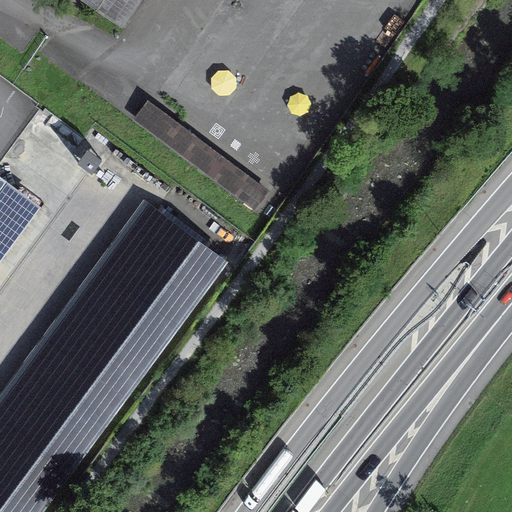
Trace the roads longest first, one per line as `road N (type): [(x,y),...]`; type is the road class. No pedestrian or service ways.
road 1 (trunk): [(511,189),(372,349),(246,511)]
road 2 (trunk): [(511,244),(297,511)]
road 3 (trunk): [(329,511),(511,294)]
road 4 (trunk): [(376,511),(511,316)]
